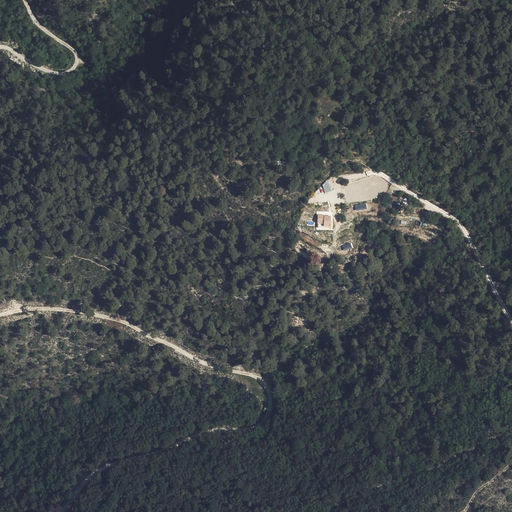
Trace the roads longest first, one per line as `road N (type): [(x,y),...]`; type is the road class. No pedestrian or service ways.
road 1 (track): [(0,315),(102,315),(200,361),(253,375),(269,391),(271,409),(253,427),(199,434),(102,468),(62,511)]
road 2 (track): [(511,320),(454,218),(359,161),(345,162),(322,183)]
road 3 (track): [(24,0),(41,26),(72,47),(76,62),(48,73),(0,47)]
